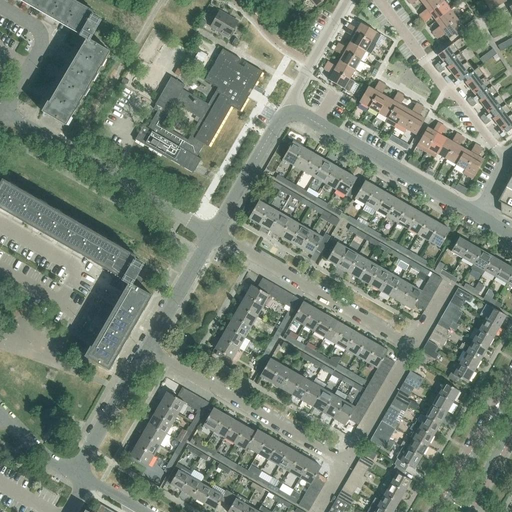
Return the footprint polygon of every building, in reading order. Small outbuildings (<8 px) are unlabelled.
[(24,0),(75,28),(71,41),(84,48),(51,103),(47,101),(41,111),(66,125),(110,51),(90,40),(101,20),(92,15),(94,12),(72,0),(24,0)] [(420,16),(422,18),(444,2),(442,0),(427,0),(423,4),(427,9),(420,14),(420,16)] [(485,0),(485,1),(490,10),(506,2),(505,0),(485,0)] [(432,16),(436,21),(450,10),(444,2),(422,18),(424,21),(425,21),(432,16)] [(433,33),(435,35),(457,19),(450,10),(436,21),(440,26),(433,31),(433,33)] [(210,27),(220,32),(229,17),(219,11),(210,27)] [(229,17),(220,32),(229,38),(238,22),(229,17)] [(457,19),(435,35),(437,38),(438,38),(445,33),(449,38),(463,28),(457,19)] [(376,32),(361,23),(357,29),(350,25),(348,25),(347,28),(371,42),(375,44),(380,35),(376,32)] [(353,37),(350,42),(365,51),(371,42),(347,28),(345,31),(346,32),(353,37)] [(338,44),(336,47),(360,60),(365,51),(350,42),(347,48),(339,43),(338,44)] [(474,71),(453,43),(438,55),(459,83),(463,79),(474,71)] [(360,60),(336,47),(334,49),(335,51),(342,55),(339,61),(355,70),(359,72),(364,63),(360,60)] [(185,85),(171,77),(155,104),(156,105),(153,109),(157,111),(148,128),(143,126),(135,140),(193,174),(201,159),(197,157),(204,144),(209,147),(232,107),(240,112),(249,96),(244,94),(250,85),(253,87),(254,85),(255,86),(262,72),(246,63),(244,67),(238,64),(241,60),(223,49),(205,80),(218,87),(208,105),(183,90),(185,85)] [(184,68),(186,64),(182,61),(174,74),(179,77),(184,68)] [(327,63),(325,65),(349,79),(355,70),(339,61),(336,66),(329,62),(327,63)] [(331,74),(328,80),(348,91),(353,82),(349,79),(325,65),(324,68),(324,70),(331,74)] [(463,79),(470,88),(473,93),(477,97),(484,106),(499,95),(478,68),(474,71),(463,79)] [(359,102),(369,108),(378,92),(382,84),(380,82),(378,83),(374,90),(368,87),(359,102)] [(369,108),(378,113),(387,98),(381,94),(386,87),(385,85),(382,84),(378,92),(369,108)] [(378,113),(387,118),(401,95),(398,93),(397,93),(392,101),(387,98),(378,113)] [(401,95),(387,118),(397,124),(406,108),(400,105),(404,98),(404,96),(401,95)] [(511,112),(499,95),(484,106),(484,107),(504,134),(506,133),(510,130),(511,128),(511,112)] [(406,108),(397,124),(406,129),(420,105),(417,104),(415,104),(411,112),(406,108)] [(420,105),(406,129),(416,135),(425,119),(419,116),(423,109),(423,107),(420,105)] [(426,152),(441,125),(438,123),(437,123),(433,131),(427,127),(416,147),(426,152)] [(435,157),(437,154),(446,138),(440,135),(445,128),(444,126),(441,125),(426,152),(435,157)] [(437,154),(446,159),(460,135),(457,134),(456,134),(451,141),(446,138),(437,154)] [(446,159),(456,165),(465,149),(459,146),(463,139),(463,137),(460,135),(446,159)] [(282,159),(293,165),(303,148),(293,142),(282,159)] [(456,165),(465,170),(479,146),(476,145),(474,145),(470,152),(465,149),(456,165)] [(479,146),(465,170),(463,174),(473,179),(484,160),(478,157),(482,149),(482,148),(479,146)] [(293,165),(304,171),(314,154),(303,148),(293,165)] [(314,154),(304,171),(314,178),(324,160),(314,154)] [(314,178),(325,184),(335,166),(324,160),(314,178)] [(325,184),(335,190),(346,172),(335,166),(325,184)] [(335,190),(346,196),(357,178),(346,172),(335,190)] [(511,174),(498,201),(510,208),(505,216),(511,219),(511,174)] [(275,180),(283,184),(285,180),(277,175),(275,180)] [(2,180),(0,182),(0,205),(117,273),(113,286),(126,293),(94,348),(90,346),(84,356),(109,370),(152,296),(139,288),(132,284),(137,276),(143,265),(134,259),(136,256),(2,179),(2,180)] [(285,180),(283,184),(293,190),(295,186),(285,180)] [(375,187),(365,181),(355,198),(365,205),(375,187)] [(271,186),(279,190),(281,186),(274,182),(271,186)] [(279,190),(289,196),(292,192),(281,186),(279,190)] [(295,186),(293,190),(304,196),(306,192),(295,186)] [(386,193),(375,187),(365,205),(376,211),(386,193)] [(289,196),(300,203),(302,199),(292,192),(289,196)] [(306,192),(304,196),(314,202),(317,198),(306,192)] [(397,199),(386,193),(376,211),(386,217),(397,199)] [(317,198),(314,202),(325,208),(327,204),(317,198)] [(300,203),(311,209),(313,205),(302,199),(300,203)] [(386,217),(397,223),(407,205),(397,199),(386,217)] [(248,218),(259,225),(269,207),(258,201),(248,218)] [(327,204),(325,208),(332,213),(335,209),(327,204)] [(311,209),(321,215),(323,211),(313,205),(311,209)] [(397,223),(408,229),(418,211),(407,205),(397,223)] [(259,225),(270,231),(280,213),(269,207),(259,225)] [(321,215),(329,219),(331,215),(323,211),(321,215)] [(408,229),(418,235),(428,217),(418,211),(408,229)] [(270,231),(280,237),(291,219),(280,213),(270,231)] [(346,220),(354,225),(356,221),(348,216),(346,220)] [(418,235),(429,241),(439,223),(428,217),(418,235)] [(301,225),(291,219),(280,237),(291,243),(301,225)] [(354,225),(364,231),(367,227),(356,221),(354,225)] [(439,223),(429,241),(440,247),(450,230),(439,223)] [(312,231),(301,225),(291,243),(302,249),(312,231)] [(348,230),(377,247),(379,243),(351,226),(348,230)] [(364,231),(375,237),(377,233),(367,227),(364,231)] [(312,231),(302,249),(312,255),(315,250),(320,253),(330,237),(325,233),(322,237),(312,231)] [(375,237),(386,243),(388,239),(377,233),(375,237)] [(451,252),(462,258),(470,244),(459,237),(451,252)] [(386,243),(396,249),(399,245),(388,239),(386,243)] [(327,260),(337,266),(348,249),(337,242),(327,260)] [(377,247),(388,253),(390,249),(379,243),(377,247)] [(462,258),(473,264),(481,250),(470,244),(462,258)] [(396,249),(407,255),(409,251),(399,245),(396,249)] [(358,255),(348,249),(337,266),(348,272),(358,255)] [(388,253),(398,259),(401,255),(390,249),(388,253)] [(473,264),(484,271),(492,257),(481,250),(473,264)] [(407,255),(418,262),(420,257),(409,251),(407,255)] [(348,272),(359,279),(369,261),(358,255),(348,272)] [(398,259),(409,265),(411,261),(401,255),(398,259)] [(418,262),(425,266),(427,262),(420,257),(418,262)] [(484,271),(495,277),(503,263),(492,257),(484,271)] [(359,279),(369,285),(379,267),(369,261),(359,279)] [(409,265),(419,271),(422,267),(411,261),(409,265)] [(433,271),(450,280),(452,276),(441,270),(444,265),(438,262),(433,271)] [(511,273),(511,267),(503,263),(495,277),(506,284),(511,273)] [(369,285),(380,291),(390,273),(379,267),(369,285)] [(422,267),(419,271),(427,276),(429,272),(422,267)] [(390,273),(380,291),(390,297),(400,279),(390,273)] [(442,279),(432,273),(429,279),(439,285),(442,279)] [(137,276),(132,284),(139,288),(144,280),(137,276)] [(284,291),(262,278),(256,288),(269,295),(278,301),(284,291)] [(390,297),(401,303),(411,285),(400,279),(390,297)] [(439,285),(429,279),(426,284),(436,290),(439,285)] [(436,290),(426,284),(423,289),(433,295),(436,290)] [(251,285),(245,296),(263,306),(269,295),(256,288),(251,285)] [(411,285),(401,303),(412,309),(414,305),(417,300),(420,294),(422,292),(411,285)] [(457,288),(454,293),(467,301),(470,295),(457,288)] [(422,292),(420,294),(430,300),(433,295),(423,289),(422,292)] [(284,291),(278,301),(283,304),(289,294),(284,291)] [(294,297),(289,294),(283,304),(288,307),(294,297)] [(430,300),(420,294),(417,300),(427,305),(430,300)] [(482,298),(494,305),(496,301),(484,294),(482,298)] [(452,295),(449,301),(459,307),(462,301),(452,295)] [(263,306),(245,296),(239,306),(257,317),(263,306)] [(294,297),(288,307),(294,310),(300,300),(294,297)] [(427,305),(417,300),(414,305),(424,311),(427,305)] [(292,319),(303,326),(313,308),(303,302),(292,319)] [(447,304),(441,315),(455,323),(461,312),(447,304)] [(257,317),(239,306),(233,317),(250,327),(257,317)] [(492,307),(485,319),(499,327),(506,316),(492,307)] [(303,326),(314,332),(324,314),(313,308),(303,326)] [(314,332),(324,338),(335,320),(324,314),(314,332)] [(233,317),(227,328),(244,338),(250,327),(233,317)] [(284,318),(278,329),(282,331),(288,320),(284,318)] [(439,318),(436,323),(446,329),(450,323),(439,318)] [(479,330),(493,338),(499,327),(485,319),(479,330)] [(345,326),(335,320),(324,338),(335,344),(345,326)] [(335,344),(346,350),(356,332),(345,326),(335,344)] [(448,334),(434,326),(431,332),(445,340),(448,334)] [(227,328),(221,338),(238,348),(244,338),(227,328)] [(278,329),(272,339),(276,341),(282,331),(278,329)] [(479,330),(472,341),(486,349),(493,338),(479,330)] [(346,350),(356,356),(366,339),(356,332),(346,350)] [(431,332),(428,337),(442,345),(445,340),(431,332)] [(285,339),(293,344),(295,340),(287,335),(285,339)] [(238,348),(221,338),(214,349),(217,350),(214,354),(220,357),(222,354),(232,359),(238,348)] [(272,339),(266,350),(270,352),(276,341),(272,339)] [(367,362),(377,345),(366,339),(356,356),(367,362)] [(293,344),(303,350),(306,346),(295,340),(293,344)] [(427,340),(423,346),(437,353),(440,348),(427,340)] [(466,352),(480,360),(486,349),(472,341),(466,352)] [(281,346),(289,351),(291,347),(283,342),(281,346)] [(388,351),(377,345),(367,362),(377,368),(378,367),(381,362),(384,357),(388,351)] [(303,350),(314,356),(316,352),(306,346),(303,350)] [(423,346),(420,351),(434,359),(437,353),(423,346)] [(289,351),(299,357),(302,353),(291,347),(289,351)] [(266,350),(260,360),(263,363),(270,352),(266,350)] [(314,356),(324,362),(327,358),(316,352),(314,356)] [(466,352),(459,363),(474,371),(480,360),(466,352)] [(299,357),(310,363),(312,359),(302,353),(299,357)] [(394,362),(384,357),(381,362),(391,368),(394,362)] [(260,376),(270,382),(281,365),(270,358),(260,376)] [(324,362),(335,368),(337,364),(327,358),(324,362)] [(310,363),(320,369),(323,365),(312,359),(310,363)] [(255,369),(258,371),(263,363),(260,360),(255,369)] [(381,362),(378,367),(388,373),(391,368),(381,362)] [(459,363),(453,374),(453,375),(462,380),(467,383),(474,371),(459,363)] [(335,368),(346,374),(348,370),(337,364),(335,368)] [(291,371),(281,365),(270,382),(281,388),(291,371)] [(320,369),(331,375),(333,371),(323,365),(320,369)] [(377,368),(375,372),(385,378),(388,373),(378,367),(377,368)] [(346,374),(356,380),(358,376),(348,370),(346,374)] [(302,377),(291,371),(281,388),(292,395),(302,377)] [(331,375),(341,381),(344,377),(333,371),(331,375)] [(409,371),(406,376),(420,384),(423,378),(409,371)] [(453,375),(453,374),(448,371),(445,376),(459,385),(462,380),(453,375)] [(375,372),(372,378),(382,383),(385,378),(375,372)] [(356,380),(364,385),(366,381),(358,376),(356,380)] [(406,376),(403,381),(417,389),(420,384),(406,376)] [(292,395),(302,401),(312,383),(302,377),(292,395)] [(341,381),(352,387),(354,383),(344,377),(341,381)] [(372,378),(369,383),(379,389),(382,383),(372,378)] [(302,401),(313,407),(323,389),(312,383),(302,401)] [(352,387),(360,392),(362,388),(354,383),(352,387)] [(369,383),(366,388),(376,394),(379,389),(369,383)] [(438,394),(452,402),(459,391),(445,383),(438,394)] [(401,384),(398,390),(408,396),(411,390),(401,384)] [(182,388),(176,398),(182,401),(188,391),(182,388)] [(366,388),(363,393),(373,399),(376,394),(366,388)] [(323,389),(313,407),(323,413),(333,395),(323,389)] [(188,391),(182,401),(184,402),(187,404),(193,394),(188,391)] [(178,413),(184,402),(182,401),(176,398),(167,392),(161,403),(178,413)] [(363,393),(360,398),(370,404),(373,399),(363,393)] [(396,393),(393,398),(407,406),(410,401),(396,393)] [(193,394),(187,404),(192,407),(198,397),(193,394)] [(452,402),(438,394),(432,405),(446,413),(452,402)] [(344,401),(333,395),(323,413),(334,419),(344,401)] [(198,397),(192,407),(197,410),(203,400),(198,397)] [(360,398),(357,403),(367,409),(370,404),(360,398)] [(393,398),(390,404),(404,412),(407,406),(393,398)] [(203,400),(197,410),(203,413),(209,403),(203,400)] [(344,401),(334,419),(345,425),(348,419),(351,414),(354,409),(355,408),(344,401)] [(178,413),(161,403),(154,413),(172,424),(178,413)] [(357,403),(355,408),(354,409),(364,415),(367,409),(357,403)] [(432,405),(425,416),(440,425),(446,413),(432,405)] [(389,406),(385,412),(395,418),(399,412),(389,406)] [(203,426),(214,432),(224,414),(213,408),(203,426)] [(354,409),(351,414),(361,420),(364,415),(354,409)] [(154,413),(148,424),(166,434),(172,424),(154,413)] [(235,420),(224,414),(214,432),(224,438),(235,420)] [(351,414),(348,419),(358,425),(361,420),(351,414)] [(384,415),(377,426),(391,434),(397,423),(384,415)] [(425,416),(419,427),(433,436),(440,425),(425,416)] [(224,438),(235,444),(245,426),(235,420),(224,438)] [(192,421),(186,431),(190,434),(196,423),(192,421)] [(148,424),(142,435),(160,445),(166,434),(148,424)] [(246,450),(247,448),(256,433),(255,432),(245,426),(235,444),(246,450)] [(413,439),(427,447),(433,436),(419,427),(413,439)] [(376,429),(373,434),(386,442),(389,437),(376,429)] [(247,448),(258,454),(268,436),(257,430),(255,432),(256,433),(247,448)] [(186,431),(180,442),(184,444),(190,434),(186,431)] [(373,434),(369,440),(383,448),(386,442),(373,434)] [(142,435),(136,445),(154,455),(160,445),(142,435)] [(258,454),(268,460),(278,442),(268,436),(258,454)] [(413,439),(406,450),(420,458),(427,447),(413,439)] [(194,445),(203,450),(206,446),(197,441),(194,445)] [(180,442),(174,453),(177,455),(184,444),(180,442)] [(268,460),(279,466),(289,448),(278,442),(268,460)] [(154,455),(136,445),(130,456),(147,466),(154,455)] [(203,450),(214,456),(216,452),(206,446),(203,450)] [(279,466),(289,472),(299,454),(289,448),(279,466)] [(420,458),(406,450),(400,461),(414,469),(420,458)] [(214,456),(224,462),(227,458),(216,452),(214,456)] [(174,453),(167,463),(171,465),(177,455),(174,453)] [(289,472),(300,478),(310,460),(299,454),(289,472)] [(374,464),(360,456),(357,461),(367,467),(371,469),(374,464)] [(224,462),(235,468),(237,464),(227,458),(224,462)] [(310,460),(300,478),(310,484),(321,467),(310,460)] [(357,461),(354,467),(364,473),(367,467),(357,461)] [(163,471),(167,473),(171,465),(167,463),(163,471)] [(189,477),(192,472),(177,464),(177,463),(167,480),(171,483),(170,484),(181,491),(189,477)] [(235,468),(246,475),(248,470),(237,464),(235,468)] [(402,475),(404,471),(395,465),(392,470),(396,473),(392,480),(388,477),(386,481),(390,484),(404,492),(411,480),(402,475)] [(246,475),(256,481),(259,477),(248,470),(246,475)] [(352,470),(346,481),(360,489),(366,478),(352,470)] [(327,479),(317,474),(314,479),(324,485),(327,479)] [(200,483),(189,477),(181,491),(192,497),(200,483)] [(256,481),(267,487),(269,483),(259,477),(256,481)] [(324,485),(314,479),(311,484),(321,490),(324,485)] [(192,497),(203,504),(212,489),(200,483),(192,497)] [(267,487),(277,493),(280,489),(269,483),(267,487)] [(345,483),(341,489),(351,495),(355,489),(345,483)] [(310,484),(307,489),(318,495),(321,490),(311,484),(310,484)] [(390,484),(384,495),(398,503),(404,492),(390,484)] [(212,489),(203,504),(215,510),(220,501),(223,496),(212,489)] [(277,493),(288,499),(290,495),(280,489),(277,493)] [(307,489),(304,494),(315,500),(318,495),(307,489)] [(220,501),(225,503),(231,493),(226,490),(223,496),(220,501)] [(340,492),(333,503),(347,511),(353,500),(340,492)] [(225,503),(231,506),(235,498),(237,496),(231,493),(225,503)] [(304,494),(301,500),(312,506),(315,500),(304,494)] [(227,511),(242,511),(247,505),(249,501),(237,495),(237,496),(235,498),(231,506),(227,511)] [(288,499),(296,504),(298,500),(290,495),(288,499)] [(372,503),(377,506),(387,511),(392,511),(398,503),(384,495),(380,502),(375,499),(372,503)] [(301,500),(298,505),(308,511),(312,506),(301,500)]
